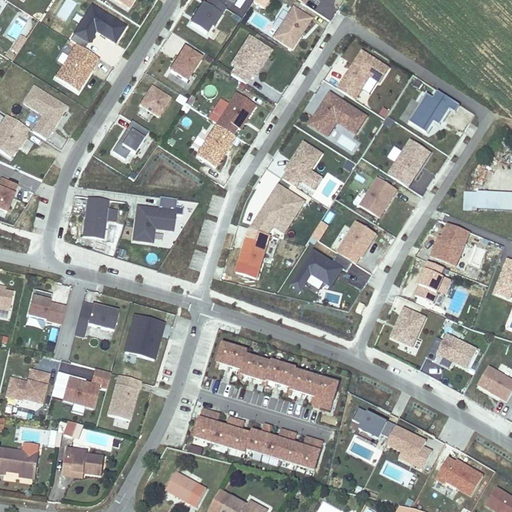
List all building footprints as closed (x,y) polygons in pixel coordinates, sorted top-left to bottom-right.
[(109,0),(127,11),(134,0),(109,0)] [(211,27),(223,7),(212,0),(208,0),(205,5),(202,3),(188,25),(203,34),(208,25),(211,27)] [(92,7),(73,37),(87,47),(96,33),(114,45),(125,28),(92,7)] [(309,20),(291,8),(273,36),(292,48),(309,20)] [(16,41),(23,28),(14,23),(7,36),(16,41)] [(269,42),(288,54),(292,48),(273,36),(269,42)] [(233,68),(229,75),(244,84),(248,78),(251,80),(269,52),(247,38),(229,66),(233,68)] [(102,61),(76,45),(54,79),(80,96),(102,61)] [(189,84),(204,61),(186,50),(172,73),(189,84)] [(358,69),(367,56),(362,53),(354,66),(358,69)] [(354,66),(338,91),(356,102),(371,78),(380,84),(389,70),(367,56),(358,69),(354,66)] [(44,117),(33,133),(49,144),(71,109),(35,87),(24,104),(44,117)] [(160,121),(173,100),(154,88),(141,109),(160,121)] [(457,113),(461,107),(439,93),(435,100),(427,95),(410,122),(427,133),(435,122),(440,125),(450,109),(457,113)] [(171,123),(186,100),(178,94),(162,118),(171,123)] [(237,95),(217,125),(234,137),(238,130),(239,131),(240,132),(256,107),(237,95)] [(331,97),(312,127),(328,138),(338,124),(355,135),(365,119),(331,97)] [(471,121),(475,115),(462,108),(459,114),(471,121)] [(31,132),(6,116),(0,126),(0,153),(13,161),(19,152),(25,142),(31,132)] [(134,151),(146,131),(129,120),(112,148),(125,156),(130,149),(134,151)] [(234,137),(216,125),(196,157),(213,169),(234,137)] [(25,142),(19,152),(24,155),(30,145),(25,142)] [(389,177),(409,189),(431,155),(411,142),(389,177)] [(286,176),(283,181),(299,191),(303,183),(311,188),(318,176),(312,172),(323,155),(306,145),(288,172),(291,173),(289,176),(286,176)] [(318,176),(311,188),(317,192),(324,180),(318,176)] [(361,208),(380,220),(398,192),(379,179),(361,208)] [(0,214),(3,216),(16,190),(0,182),(0,214)] [(280,189),(253,231),(271,237),(276,228),(285,235),(304,205),(280,189)] [(478,210),(479,194),(466,194),(465,212),(477,212),(478,210)] [(511,195),(479,194),(478,210),(511,211),(511,195)] [(177,209),(178,201),(160,198),(158,210),(136,207),(132,241),(154,244),(155,230),(174,233),(176,216),(183,217),(183,210),(177,209)] [(108,201),(86,199),(82,239),(103,241),(108,201)] [(321,240),(329,227),(322,223),(314,237),(321,240)] [(355,225),(337,253),(339,255),(353,264),(356,266),(375,237),(355,225)] [(462,257),(471,234),(447,225),(438,248),(462,257)] [(265,251),(246,246),(239,272),(259,277),(265,251)] [(346,274),(353,264),(339,255),(333,265),(313,253),(293,284),(303,290),(311,278),(314,274),(333,286),(342,271),(346,274)] [(511,262),(507,260),(494,292),(508,298),(511,293),(511,289),(511,262)] [(424,272),(414,298),(432,306),(437,295),(445,298),(451,284),(424,272)] [(333,286),(314,274),(311,278),(330,291),(333,286)] [(0,323),(6,325),(11,300),(0,298),(1,296),(0,295),(0,323)] [(31,303),(47,307),(48,302),(32,299),(31,303)] [(31,303),(28,303),(24,322),(58,330),(62,311),(47,307),(31,303)] [(114,314),(90,308),(84,328),(108,334),(114,314)] [(402,310),(388,340),(411,351),(424,321),(402,310)] [(162,328),(134,321),(125,354),(153,362),(162,328)] [(436,340),(425,361),(432,365),(436,358),(466,374),(477,353),(446,337),(443,344),(436,340)] [(48,344),(46,354),(54,355),(56,345),(48,344)] [(222,345),(215,365),(242,373),(241,376),(264,383),(264,381),(291,390),(290,393),(313,401),(313,398),(330,403),(334,387),(293,374),(294,372),(246,358),(247,353),(222,345)] [(511,382),(511,379),(484,365),(474,385),(503,400),(511,382)] [(67,378),(61,401),(93,410),(99,388),(107,390),(111,375),(94,370),(90,384),(67,378)] [(11,379),(7,397),(42,405),(48,375),(31,371),(28,383),(11,379)] [(142,383),(117,376),(107,413),(117,416),(116,420),(131,424),(142,383)] [(392,436),(397,426),(359,407),(355,416),(361,420),(357,428),(377,437),(381,430),(392,436)] [(204,411),(196,436),(247,452),(248,449),(310,468),(318,444),(302,438),(299,446),(291,444),(294,434),(278,429),(275,439),(267,437),(270,427),(262,425),(259,436),(251,433),(250,435),(241,432),(244,423),(230,419),(227,429),(216,425),(219,416),(204,411)] [(80,435),(82,430),(77,428),(78,425),(70,423),(65,436),(72,439),(75,433),(80,435)] [(392,436),(388,444),(419,459),(416,464),(424,468),(433,449),(424,445),(427,440),(397,426),(392,436)] [(190,447),(189,455),(202,456),(202,448),(190,447)] [(36,476),(39,454),(0,449),(0,474),(5,476),(6,472),(20,474),(36,476)] [(63,476),(72,477),(72,472),(84,474),(102,476),(105,458),(87,456),(87,453),(67,450),(63,476)] [(450,457),(437,479),(446,485),(449,481),(473,495),(485,476),(459,460),(458,462),(450,457)] [(189,505),(199,486),(176,474),(166,492),(189,505)] [(509,511),(506,489),(499,485),(488,503),(503,511),(509,511)] [(267,511),(250,502),(247,507),(231,498),(222,511),(267,511)]
